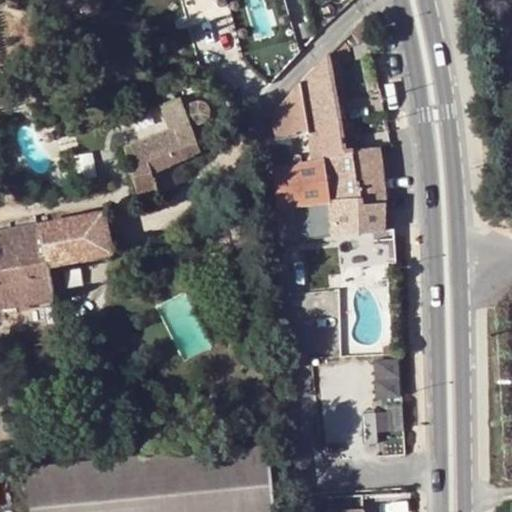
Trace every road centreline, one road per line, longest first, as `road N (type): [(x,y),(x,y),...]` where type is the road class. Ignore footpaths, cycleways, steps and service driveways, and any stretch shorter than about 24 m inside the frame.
road 1 (secondary): [(401,0),(435,200),(442,511)]
road 2 (unknown): [(404,11),(139,246)]
road 3 (secondary): [(459,270),(426,0)]
road 4 (secondary): [(464,511),(459,270)]
